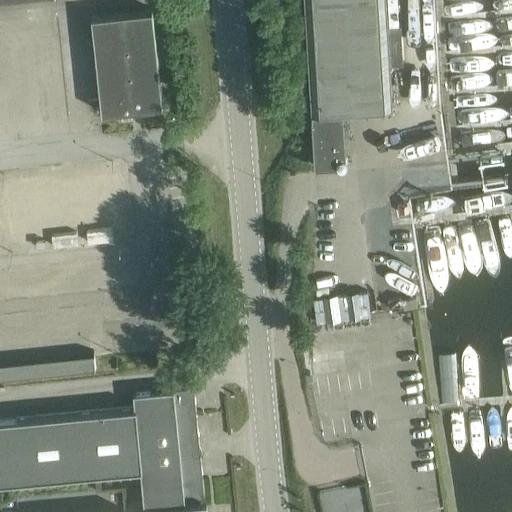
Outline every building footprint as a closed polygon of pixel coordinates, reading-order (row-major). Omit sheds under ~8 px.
[(304,0),(312,106),(312,111),(316,166),(338,164),(338,163),(339,163),(339,164),(340,164),(341,164),(342,165),(343,165),(343,164),(344,164),(345,164),(346,163),(347,162),(347,161),(347,160),(348,160),(348,159),(347,158),(347,157),(347,156),(346,156),(346,155),(345,155),(345,154),(344,154),(343,154),(343,153),(342,135),(344,135),(343,109),(393,106),(386,0),(304,0)] [(91,15),(100,92),(102,112),(163,106),(152,9),(91,15)] [(107,179),(10,189),(16,240),(113,230),(107,179)] [(310,261),(324,261),(326,221),(312,221),(310,261)] [(0,378),(96,369),(95,351),(0,360),(0,378)] [(0,481),(140,467),(142,488),(203,482),(195,393),(187,387),(133,392),(134,406),(0,418),(0,481)] [(205,494),(203,482),(142,488),(144,511),(206,511),(206,508),(198,501),(205,494)]
